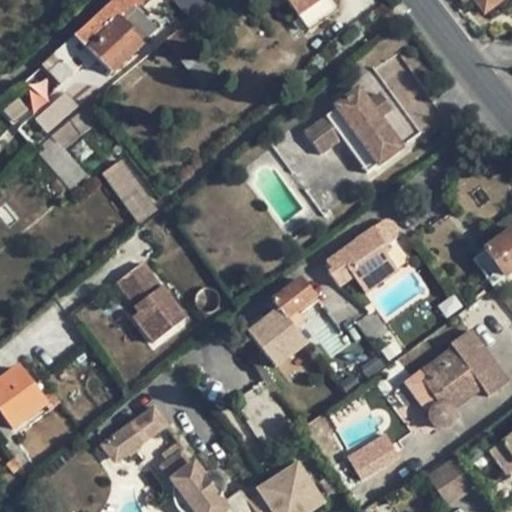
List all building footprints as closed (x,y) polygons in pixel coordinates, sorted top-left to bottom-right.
[(114,0),(24,82),(43,102),(74,74),(63,62),(81,45),(96,61),(107,73),(109,75),(157,32),(137,9),(147,0),(114,0)] [(231,0),(214,0),(195,16),(202,24),(231,0)] [(285,0),(309,33),(339,12),(331,0),(285,0)] [(470,0),(471,1),(483,16),(504,0),(470,0)] [(180,62),(212,36),(202,24),(195,16),(164,42),(180,62)] [(95,84),(107,73),(96,61),(84,73),(95,84)] [(336,110),(377,167),(378,168),(403,150),(402,148),(422,134),(379,75),(358,89),(334,107),(336,110)] [(112,85),(89,104),(99,116),(121,97),(112,85)] [(48,134),(78,106),(65,91),(34,119),(48,134)] [(89,104),(35,152),(69,190),(87,175),(64,148),(99,117),(99,116),(89,104)] [(343,142),(367,175),(377,167),(336,110),(325,117),(343,142)] [(321,158),(343,142),(325,117),(303,133),(321,158)] [(104,174),(139,224),(157,210),(122,161),(104,174)] [(385,253),(389,251),(386,246),(395,236),(396,233),(396,228),(394,225),(390,222),(387,221),(383,222),(379,224),(374,228),(355,241),(326,263),(332,271),(328,273),(339,288),(353,277),(365,294),(398,271),(385,253)] [(505,277),(511,272),(511,232),(486,251),(505,277)] [(493,286),(505,277),(486,251),(474,260),(493,286)] [(161,287),(142,263),(117,283),(132,303),(139,312),(132,318),(153,345),(186,320),(161,287)] [(316,298),(301,278),(271,302),(278,311),(286,321),(287,320),(316,298)] [(125,309),(132,318),(139,312),(132,303),(125,309)] [(287,320),(286,321),(278,311),(248,334),(275,369),(306,345),(287,320)] [(508,383),(470,331),(451,345),(454,348),(422,371),(446,404),(444,403),(440,404),(437,405),(433,407),(430,410),(429,412),(428,417),(429,420),(431,425),(433,427),(436,429),(439,430),(443,430),(447,429),(451,426),(453,424),(455,421),(455,419),(455,415),(454,411),(483,390),(489,397),(508,383)] [(0,381),(0,412),(13,430),(46,406),(49,412),(60,403),(46,383),(35,391),(18,368),(0,381)] [(446,404),(422,371),(412,378),(433,407),(437,405),(440,404),(444,403),(446,404)] [(154,408),(101,446),(115,464),(167,426),(154,408)] [(399,458),(385,435),(347,459),(361,482),(399,458)] [(511,435),(488,453),(507,479),(511,474),(511,435)] [(190,465),(181,452),(160,468),(193,511),(255,511),(240,492),(225,503),(219,496),(224,489),(225,487),(224,482),(219,476),(212,474),(208,474),(205,476),(194,462),(190,465)] [(446,508),(477,487),(456,458),(426,478),(446,508)] [(313,511),(323,506),(295,465),(257,491),(271,511),(313,511)]
